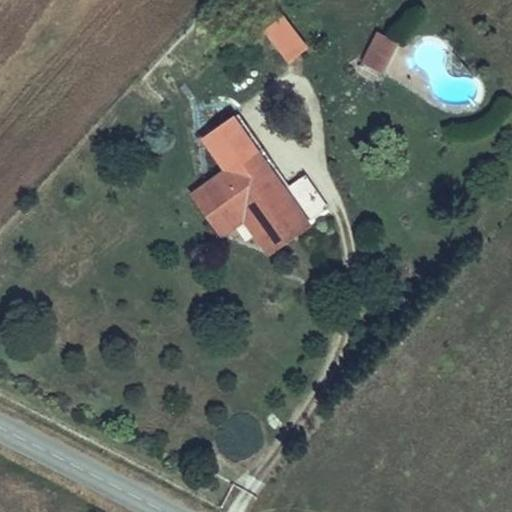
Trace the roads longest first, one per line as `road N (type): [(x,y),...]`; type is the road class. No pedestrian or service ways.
road 1 (unknown): [(228,511),(326,382),(350,307),(321,140),(296,69)]
road 2 (secondary): [(0,428),(164,511)]
